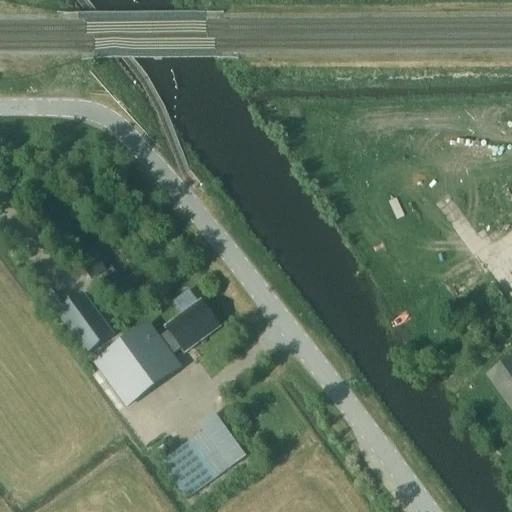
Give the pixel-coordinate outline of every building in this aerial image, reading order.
[(114,336),(83,294),(56,314),(87,356),(114,336)] [(149,325),(95,366),(126,408),(181,368),(171,355),(181,348),(185,353),(219,328),(200,303),(166,327),(170,332),(160,339),(149,325)] [(511,360),(488,377),(511,409),(511,360)] [(217,422),(201,433),(205,438),(231,474),(247,463),(217,422)] [(231,474),(205,438),(163,469),(187,503),(231,474)]
